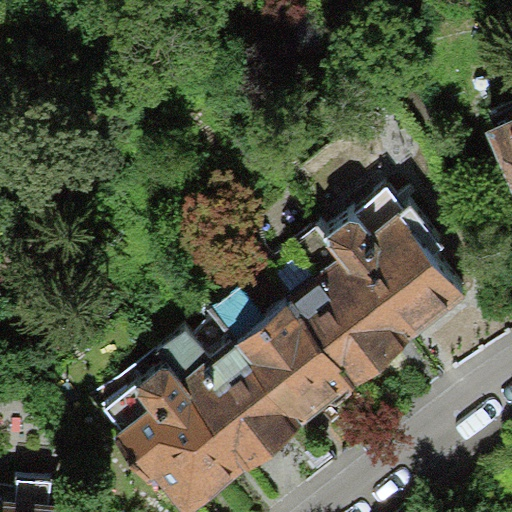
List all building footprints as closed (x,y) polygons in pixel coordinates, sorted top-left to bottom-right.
[(511,157),(511,96),(489,106),(511,157)] [(421,313),(462,281),(431,240),(440,233),(410,195),(403,199),(386,177),(325,224),(405,326),(421,313)] [(290,237),(316,270),(290,291),(351,368),(363,358),(405,326),(325,224),(318,215),(290,237)] [(238,278),(211,299),(235,331),(297,410),(307,402),(321,392),(335,396),(348,386),(347,371),(351,368),(290,291),(289,289),(262,310),(238,278)] [(297,410),(235,331),(209,352),(184,320),(157,341),(164,350),(244,452),(258,441),(297,410)] [(244,452),(164,350),(135,373),(153,395),(116,425),(146,464),(155,457),(186,497),(196,489),(244,452)] [(511,445),(490,462),(481,469),(511,508),(511,445)] [(511,511),(511,508),(481,469),(449,494),(463,511),(511,511)] [(54,511),(56,498),(0,493),(0,511),(54,511)]
